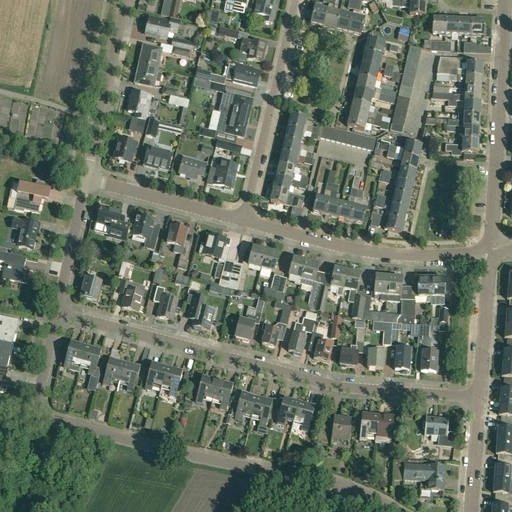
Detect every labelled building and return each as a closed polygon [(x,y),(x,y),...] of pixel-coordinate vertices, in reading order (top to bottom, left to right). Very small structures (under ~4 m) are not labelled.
[(173,0),(172,3),(169,18),(177,20),(180,0),(173,0)] [(225,0),(227,0),(224,12),(232,14),(232,12),(243,15),(246,0),(225,0)] [(274,6),(275,0),(257,0),(254,14),(265,17),(264,22),(271,24),(275,7),(274,6)] [(328,0),(328,4),(327,11),(326,11),(322,28),(335,30),(339,13),(332,12),(335,0),(328,0)] [(349,0),(347,10),(353,11),(356,1),(351,0),(349,0)] [(169,18),(172,3),(164,1),(161,16),(169,18)] [(362,2),(356,1),(353,11),(359,12),(362,2)] [(426,3),(408,2),(392,2),(386,1),(386,2),(386,8),(402,9),(408,9),(410,9),(409,16),(425,17),(426,3)] [(138,11),(146,13),(147,5),(140,4),(138,11)] [(310,25),(322,28),(326,11),(314,8),(310,25)] [(335,30),(348,33),(352,16),(339,13),(335,30)] [(360,36),(364,19),(352,16),(348,33),(360,36)] [(167,39),(168,33),(177,35),(180,21),(171,19),(171,23),(149,18),(145,34),(167,39)] [(439,37),(445,37),(446,20),(433,19),(432,35),(439,35),(439,37)] [(458,36),(459,20),(446,20),(445,37),(451,38),(451,36),(458,36)] [(471,21),(459,20),(458,36),(464,36),(464,38),(470,39),(471,21)] [(484,21),(471,21),(470,39),(477,39),(477,37),(483,37),(484,21)] [(220,29),(218,38),(224,39),(224,38),(237,41),(239,33),(220,29)] [(171,47),(194,51),(196,45),(173,40),(171,47)] [(262,63),(266,44),(250,41),(243,40),(240,51),(247,53),(246,59),(262,63)] [(364,53),(382,58),(385,45),(367,41),(364,53)] [(453,42),(452,52),(462,52),(462,42),(453,42)] [(444,54),(445,44),(430,43),(430,53),(444,54)] [(476,45),(470,44),(469,55),(481,55),(482,47),(476,46),(476,45)] [(143,45),(138,64),(158,69),(162,50),(143,45)] [(391,46),(389,53),(398,54),(399,48),(391,46)] [(190,52),(173,48),(171,55),(188,59),(190,52)] [(379,70),(382,58),(364,53),(361,66),(379,70)] [(407,57),(406,63),(418,66),(419,60),(407,57)] [(450,76),(481,78),(482,65),(466,64),(465,71),(459,71),(459,60),(440,59),(436,75),(450,76)] [(406,63),(404,69),(416,72),(418,66),(406,63)] [(162,75),(157,74),(158,69),(138,64),(134,84),(154,88),(155,83),(160,84),(162,75)] [(256,88),(259,72),(245,69),(246,67),(237,65),(232,82),(256,88)] [(358,78),(376,82),(379,70),(361,66),(358,78)] [(404,69),(403,75),(415,78),(416,72),(404,69)] [(195,79),(209,82),(211,73),(197,70),(195,79)] [(211,73),(209,81),(226,85),(228,77),(211,73)] [(403,75),(402,81),(413,84),(415,78),(403,75)] [(465,83),(465,89),(481,90),(481,78),(450,76),(449,82),(465,83)] [(355,90),(373,95),(376,82),(358,78),(355,90)] [(225,86),(211,83),(210,91),(224,94),(225,86)] [(163,94),(178,97),(179,89),(164,86),(163,94)] [(401,86),(399,91),(411,94),(412,89),(401,86)] [(480,103),(481,90),(465,89),(464,96),(432,94),(432,100),(448,101),(456,102),(462,102),(480,103)] [(352,103),(370,107),(373,95),(355,90),(352,103)] [(380,96),(395,100),(397,94),(396,94),(381,90),(380,96)] [(148,120),(149,115),(147,114),(151,95),(132,91),(127,111),(135,112),(134,117),(148,120)] [(411,94),(399,91),(398,97),(410,100),(411,94)] [(221,114),(248,120),(253,100),(226,94),(226,97),(223,96),(218,113),(221,114)] [(183,125),(188,107),(189,100),(171,96),(169,103),(183,106),(178,123),(183,125)] [(393,105),(394,106),(395,100),(380,96),(378,102),(393,105)] [(397,103),(408,106),(410,100),(398,97),(397,103)] [(463,115),(479,116),(480,103),(462,102),(462,108),(464,108),(463,115)] [(352,103),(349,115),(366,119),(370,107),(352,103)] [(395,109),(407,112),(408,106),(397,103),(395,109)] [(394,114),(406,117),(407,112),(395,109),(394,114)] [(221,114),(217,132),(244,139),(248,120),(221,114)] [(369,120),(389,125),(390,120),(382,118),(383,117),(370,114),(369,120)] [(393,120),(404,123),(406,117),(394,114),(393,120)] [(287,128),(305,132),(306,126),(304,126),(306,119),(290,115),(287,128)] [(366,119),(349,115),(346,127),(363,132),(366,119)] [(454,128),(461,128),(478,129),(479,116),(463,115),(463,122),(425,120),(425,126),(446,127),(454,128)] [(145,136),(147,127),(149,122),(138,120),(135,133),(145,136)] [(145,136),(155,139),(159,122),(149,120),(145,136)] [(388,131),(389,125),(369,120),(367,125),(380,128),(379,130),(386,132),(388,131)] [(404,123),(393,120),(391,126),(403,128),(404,123)] [(183,127),(176,126),(174,134),(181,136),(183,127)] [(319,138),(325,140),(327,128),(322,126),(319,138)] [(403,128),(391,126),(390,131),(402,134),(403,128)] [(250,127),(250,136),(260,136),(260,127),(250,127)] [(285,140),(300,144),(301,138),(303,138),(305,132),(287,128),(285,140)] [(330,141),(333,129),(327,128),(325,140),(330,141)] [(462,135),(462,140),(478,141),(478,129),(461,128),(460,134),(462,135)] [(214,140),(215,132),(200,129),(198,136),(214,140)] [(330,141),(335,142),(338,130),(333,129),(330,141)] [(340,143),(343,132),(338,130),(335,142),(340,143)] [(340,143),(346,145),(349,133),(343,132),(340,143)] [(351,146),(354,134),(349,133),(346,145),(351,146)] [(351,146),(356,147),(359,135),(354,134),(351,146)] [(362,149),(364,137),(359,135),(356,147),(362,149)] [(136,151),(138,144),(133,143),(135,138),(127,136),(125,141),(118,139),(114,158),(131,163),(134,151),(136,151)] [(362,149),(367,150),(370,138),(364,137),(362,149)] [(372,151),(375,139),(370,138),(367,150),(372,151)] [(282,152),(299,157),(300,151),(298,150),(300,144),(285,140),(282,152)] [(460,156),(460,153),(463,154),(463,161),(475,162),(475,154),(477,154),(478,141),(462,140),(462,147),(445,146),(445,153),(451,153),(451,156),(460,156)] [(217,142),(215,149),(231,153),(231,155),(239,157),(241,148),(217,142)] [(408,158),(418,160),(421,147),(406,144),(405,150),(403,150),(401,156),(408,158)] [(159,149),(148,147),(143,166),(155,169),(155,168),(167,171),(171,155),(158,151),(159,149)] [(295,163),(297,163),(299,157),(282,152),(279,165),(294,168),(295,163)] [(402,162),(400,169),(415,172),(418,160),(408,158),(401,156),(400,162),(402,162)] [(203,177),(206,165),(193,161),(193,163),(182,160),(178,174),(189,177),(189,179),(196,180),(197,176),(203,177)] [(232,189),(237,166),(218,161),(212,185),(224,188),(224,190),(230,191),(231,189),(232,189)] [(293,175),(294,168),(279,165),(276,177),(293,181),(294,175),(293,175)] [(395,181),(412,185),(415,172),(400,169),(399,175),(397,174),(395,181)] [(276,177),(273,190),(288,194),(290,188),(291,188),(293,181),(276,177)] [(355,199),(360,180),(354,178),(350,198),(355,199)] [(360,180),(355,199),(361,201),(363,193),(364,193),(366,181),(360,180)] [(409,197),(412,185),(395,181),(394,186),(396,187),(394,194),(409,197)] [(47,190),(49,184),(37,182),(36,187),(20,184),(15,210),(24,212),(24,210),(39,213),(41,201),(48,203),(51,190),(47,190)] [(304,197),(288,194),(273,190),(270,202),(301,210),(304,197)] [(407,210),(409,197),(394,194),(393,199),(391,199),(390,206),(407,210)] [(376,202),(384,204),(385,198),(378,196),(376,202)] [(324,197),(323,199),(316,198),(312,212),(325,215),(329,199),(324,197)] [(329,199),(325,215),(337,218),(341,204),(335,202),(335,200),(329,199)] [(341,204),(337,218),(350,222),(354,205),(348,203),(347,205),(341,204)] [(98,211),(99,211),(96,224),(111,228),(108,237),(126,242),(130,226),(118,222),(121,213),(109,209),(109,208),(99,205),(98,211)] [(354,205),(350,222),(362,225),(366,210),(360,208),(360,206),(354,205)] [(407,210),(390,206),(389,211),(390,211),(389,218),(404,222),(407,210)] [(372,214),(370,221),(372,221),(370,227),(378,229),(381,216),(372,214)] [(154,251),(158,236),(151,234),(154,221),(137,217),(132,236),(146,240),(144,248),(154,251)] [(401,234),(404,222),(389,218),(387,224),(385,224),(384,230),(401,234)] [(38,234),(40,225),(22,221),(22,222),(13,220),(11,229),(20,231),(17,247),(32,250),(36,233),(38,234)] [(186,270),(188,262),(186,262),(191,243),(185,241),(188,230),(171,226),(167,243),(175,245),(173,252),(180,254),(177,267),(186,270)] [(220,260),(225,240),(207,236),(202,255),(220,260)] [(248,266),(260,269),(265,251),(253,247),(248,266)] [(273,273),(278,254),(265,251),(260,269),(273,273)] [(26,284),(29,274),(23,273),(26,259),(0,253),(0,263),(5,265),(2,278),(26,284)] [(288,277),(301,280),(306,261),(293,258),(288,277)] [(300,284),(312,287),(318,265),(306,261),(301,280),(300,284)] [(221,279),(224,266),(218,264),(214,278),(221,279)] [(342,297),(343,290),(346,271),(333,269),(330,288),(337,289),(336,296),(342,297)] [(153,284),(159,285),(162,273),(157,271),(153,284)] [(360,320),(361,313),(364,300),(355,298),(360,273),(346,271),(343,290),(349,291),(347,302),(354,303),(351,318),(360,320)] [(243,292),(246,276),(240,275),(237,291),(243,292)] [(274,301),(275,294),(280,278),(274,276),(270,293),(267,292),(265,299),(274,301)] [(380,301),(386,302),(387,298),(389,277),(376,276),(374,295),(380,295),(380,301)] [(400,303),(402,278),(389,277),(387,298),(386,302),(400,303)] [(96,302),(101,282),(85,278),(79,297),(96,302)] [(280,278),(275,294),(274,301),(282,303),(284,296),(283,296),(287,280),(280,278)] [(418,298),(426,298),(426,304),(430,304),(431,304),(431,279),(418,279),(418,298)] [(431,304),(430,304),(430,306),(443,306),(443,298),(444,298),(444,279),(431,279),(431,304)] [(138,313),(143,294),(128,290),(129,284),(122,282),(118,294),(124,296),(121,308),(138,313)] [(221,287),(211,285),(209,293),(219,296),(221,287)] [(303,292),(314,295),(315,288),(304,285),(303,292)] [(179,315),(181,309),(176,308),(178,301),(163,297),(164,290),(157,288),(153,302),(160,304),(157,318),(172,322),(174,313),(179,315)] [(327,291),(321,289),(316,311),(322,313),(327,291)] [(186,321),(193,323),(192,327),(208,331),(213,312),(203,310),(206,299),(189,295),(187,304),(190,305),(186,321)] [(365,297),(364,300),(361,313),(363,313),(368,314),(371,299),(365,297)] [(258,301),(256,310),(262,311),(265,302),(258,300),(258,301)] [(281,316),(279,325),(286,326),(291,307),(281,305),(275,303),(274,308),(282,310),(281,316)] [(363,313),(362,322),(384,323),(385,315),(368,314),(363,313)] [(317,314),(316,318),(333,322),(334,318),(317,314)] [(0,341),(13,344),(18,320),(0,316),(0,341)] [(253,324),(255,318),(248,316),(246,322),(240,320),(235,339),(242,341),(242,343),(248,345),(254,324),(253,324)] [(331,339),(338,340),(341,319),(335,318),(331,339)] [(303,319),(302,326),(307,328),(306,333),(312,335),(312,334),(315,322),(303,319)] [(364,345),(365,330),(365,323),(355,322),(355,329),(357,329),(356,344),(364,345)] [(446,324),(440,323),(439,323),(438,331),(446,332),(447,324),(446,324)] [(274,349),(278,333),(277,332),(278,328),(263,324),(262,330),(265,331),(261,346),(274,349)] [(391,331),(392,325),(375,324),(374,334),(384,334),(383,346),(390,347),(391,331)] [(391,331),(390,347),(397,347),(399,332),(401,332),(401,331),(410,332),(411,326),(407,326),(401,325),(396,325),(392,324),(392,325),(391,331)] [(419,327),(418,339),(429,340),(430,327),(419,327)] [(305,334),(298,332),(297,337),(292,336),(288,352),(293,354),(292,356),(299,358),(300,356),(301,356),(305,339),(304,339),(305,334)] [(328,363),(332,347),(330,346),(330,344),(326,343),(325,345),(320,344),(321,336),(312,334),(312,335),(308,351),(316,354),(314,359),(328,363)] [(0,366),(8,368),(13,344),(0,341),(0,366)] [(71,365),(80,367),(85,347),(70,343),(67,353),(68,353),(63,370),(70,371),(71,365)] [(511,345),(510,346),(510,352),(503,351),(502,365),(511,365),(511,345)] [(356,353),(356,347),(350,346),(349,352),(341,351),(340,366),(340,367),(341,369),(345,369),(346,368),(346,367),(356,368),(357,353),(356,353)] [(101,351),(85,347),(80,367),(89,370),(87,376),(93,377),(95,369),(97,362),(98,362),(101,351)] [(383,370),(384,353),(383,353),(384,348),(376,347),(375,353),(368,352),(367,369),(383,370)] [(409,372),(410,354),(409,354),(410,350),(396,349),(396,353),(395,371),(401,371),(401,373),(402,374),(406,374),(407,373),(407,372),(409,372)] [(436,374),(437,353),(422,352),(421,372),(436,374)] [(110,381),(119,384),(125,363),(109,359),(106,370),(107,370),(103,386),(108,387),(110,381)] [(140,367),(125,363),(119,384),(128,386),(126,392),(132,393),(136,377),(137,377),(140,367)] [(153,386),(161,388),(167,368),(151,364),(148,374),(149,374),(145,390),(151,392),(153,386)] [(507,378),(507,385),(511,384),(511,365),(502,365),(501,378),(507,378)] [(179,382),(182,372),(167,368),(161,388),(170,390),(169,396),(175,398),(179,382)] [(187,389),(191,375),(185,373),(181,387),(187,389)] [(203,399),(212,402),(218,382),(202,378),(200,388),(196,404),(202,405),(203,399)] [(231,396),(233,386),(218,382),(212,402),(221,404),(220,410),(226,411),(230,396),(231,396)] [(499,403),(511,404),(511,384),(507,385),(507,391),(500,390),(499,403)] [(243,416),(251,418),(257,398),(242,394),(239,404),(235,420),(241,422),(243,416)] [(260,421),(259,424),(259,426),(265,428),(269,412),(272,401),(257,398),(251,418),(260,421)] [(285,421),(293,423),(299,402),(283,398),(281,409),(277,425),(283,427),(285,421)] [(143,406),(148,426),(162,422),(157,402),(143,406)] [(299,402),(293,423),(302,425),(301,431),(307,433),(311,417),(312,417),(315,406),(299,402)] [(511,404),(499,403),(498,417),(505,417),(504,423),(511,423),(511,404)] [(366,436),(375,437),(377,416),(361,414),(361,424),(361,425),(360,441),(366,442),(366,436)] [(334,416),(333,424),(331,441),(348,443),(351,418),(334,416)] [(375,437),(375,442),(398,444),(400,422),(393,422),(393,417),(377,416),(375,437)] [(424,436),(444,438),(443,448),(452,448),(453,435),(447,435),(448,421),(425,419),(424,436)] [(511,423),(504,423),(504,429),(497,429),(496,442),(511,443),(511,436),(511,423)] [(502,456),(501,462),(511,462),(511,450),(511,451),(511,443),(496,442),(495,455),(502,456)] [(388,457),(394,457),(397,457),(398,446),(389,445),(388,457)] [(501,468),(494,467),(493,481),(509,482),(511,482),(511,462),(501,462),(501,468)] [(442,501),(444,468),(428,467),(427,468),(404,467),(403,481),(420,482),(419,499),(442,501)] [(511,482),(509,482),(493,481),(492,494),(499,495),(498,501),(511,502),(511,501),(511,482)] [(511,511),(511,501),(511,502),(498,501),(498,507),(492,506),(491,511),(511,511)]
